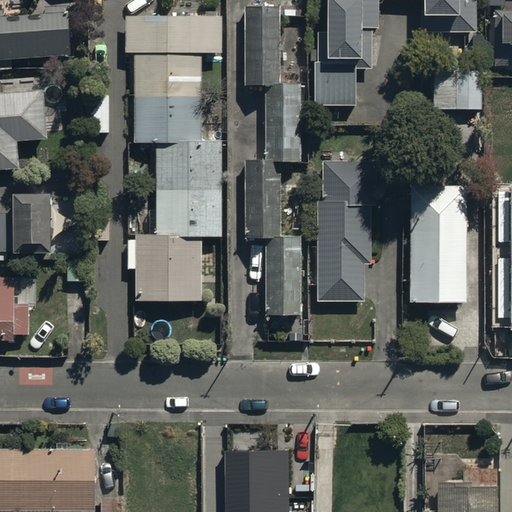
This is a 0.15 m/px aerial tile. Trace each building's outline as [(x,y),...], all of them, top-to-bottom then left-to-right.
[(311,60),(310,102),(351,103),(352,66),(367,66),(368,25),(373,25),(373,0),(323,0),(323,29),(314,29),(313,60),(311,60)] [(423,0),(423,5),(417,5),(417,27),(473,27),(473,0),(423,0)] [(298,312),(298,233),(278,234),(278,161),(299,160),(298,82),(279,82),(278,4),(242,4),(242,83),(263,83),(264,159),(243,159),(243,236),(262,236),(263,312),(298,312)] [(0,12),(0,65),(70,61),(66,8),(43,9),(44,22),(2,25),(1,12),(0,12)] [(511,11),(492,12),(493,67),(511,67),(511,11)] [(221,13),(124,14),(124,53),(126,53),(127,89),(133,89),(133,145),(154,145),(155,234),(126,234),(126,266),(133,266),(133,297),(200,297),(199,234),(221,234),(220,137),(200,138),(199,51),(221,51),(221,13)] [(430,57),(429,107),(477,108),(478,58),(430,57)] [(40,90),(0,92),(0,168),(15,167),(14,140),(43,138),(40,90)] [(314,200),(314,300),(360,299),(360,263),(368,263),(368,205),(374,205),(373,160),(320,160),(320,200),(314,200)] [(409,300),(466,300),(466,179),(409,179),(409,300)] [(511,322),(511,192),(499,192),(499,241),(511,241),(511,258),(497,258),(497,319),(510,319),(510,322),(511,322)] [(0,243),(11,244),(11,252),(48,252),(48,194),(10,194),(10,202),(0,202),(0,243)] [(0,274),(0,340),(10,341),(10,336),(25,336),(25,303),(14,304),(14,275),(0,274)] [(200,499),(200,430),(133,430),(133,484),(138,484),(138,499),(200,499)] [(56,441),(0,441),(0,511),(49,511),(49,505),(61,505),(61,508),(70,508),(70,505),(94,505),(94,442),(67,442),(67,437),(56,437),(56,441)] [(285,511),(284,448),(222,450),(223,511),(285,511)] [(495,511),(496,463),(461,462),(461,476),(436,476),(435,511),(495,511)] [(331,484),(330,511),(394,511),(394,484),(331,484)]
